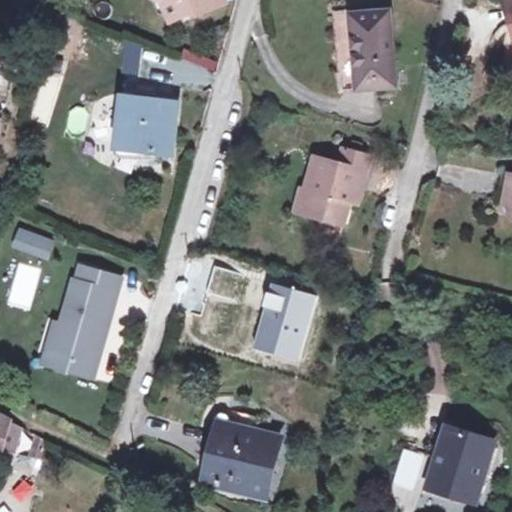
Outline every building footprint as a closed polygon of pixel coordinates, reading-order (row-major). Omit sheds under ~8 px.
[(168,0),(176,18),(216,1),(215,0),(168,0)] [(400,87),(395,14),(355,18),(354,5),(338,7),(341,71),(347,71),(349,90),(400,87)] [(0,33),(4,35),(10,16),(0,11),(0,33)] [(137,75),(142,42),(126,40),(121,73),(137,75)] [(212,72),(217,62),(186,47),(181,57),(212,72)] [(171,155),(173,107),(120,103),(117,129),(122,129),(120,152),(171,155)] [(339,164),(314,158),(299,211),(341,222),(348,199),(351,187),(359,189),(368,157),(343,150),(339,164)] [(359,189),(351,187),(348,199),(356,201),(359,189)] [(50,241),(20,230),(15,244),(45,254),(50,241)] [(79,264),(52,357),(92,369),(99,345),(92,344),(100,318),(106,320),(115,290),(92,283),(96,269),(79,264)] [(119,275),(96,269),(92,283),(115,290),(119,275)] [(106,320),(100,318),(92,344),(99,345),(106,320)] [(52,357),(50,363),(90,375),(92,369),(52,357)] [(213,421),(199,478),(266,496),(281,439),(261,431),(266,412),(257,409),(255,413),(241,407),(238,417),(218,413),(216,422),(213,421)] [(0,444),(14,450),(24,425),(0,412),(0,444)] [(470,480),(468,492),(487,497),(501,442),(458,430),(446,473),(470,480)] [(402,447),(393,485),(419,492),(428,454),(402,447)] [(443,485),(468,492),(470,480),(446,473),(443,485)]
